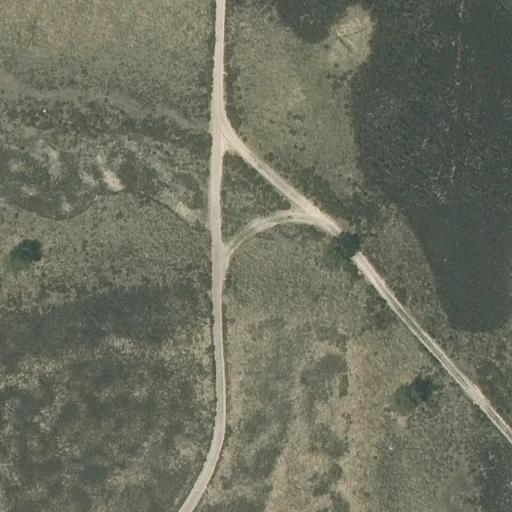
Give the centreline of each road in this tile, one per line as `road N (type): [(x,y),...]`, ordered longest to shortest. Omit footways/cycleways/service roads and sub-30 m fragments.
road 1 (unknown): [(218,0),(220,423),(189,511)]
road 2 (track): [(215,124),(319,220),(511,429)]
road 3 (track): [(319,220),(290,212),(260,221),(217,261)]
